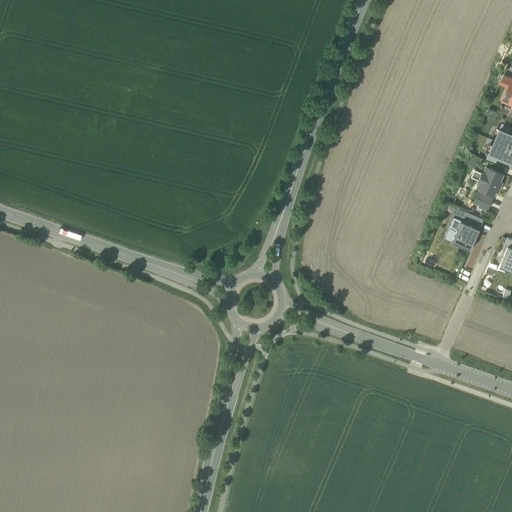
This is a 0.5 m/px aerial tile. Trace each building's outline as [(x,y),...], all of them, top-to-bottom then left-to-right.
[(499,83),(507,86),(511,77),(503,74),(499,83)] [(502,99),(509,102),(511,98),(506,96),(508,92),(505,91),(502,99)] [(501,123),(499,128),(508,132),(510,127),(501,123)] [(493,141),(511,148),(511,134),(508,132),(499,128),(499,129),(495,136),(493,141)] [(510,162),(511,157),(511,148),(493,141),(492,144),(488,152),(488,153),(497,156),(510,162)] [(497,156),(488,153),(486,158),(495,161),(497,156)] [(502,174),(486,167),(483,173),(481,172),(478,180),(480,181),(477,187),(493,194),(495,190),(499,181),(502,174)] [(482,194),(479,199),(490,204),(492,198),(482,194)] [(479,199),(478,204),(488,208),(490,204),(479,199)] [(463,221),(479,228),(483,219),(467,212),(463,221)] [(456,229),(460,220),(453,217),(449,226),(456,229)] [(456,229),(451,241),(470,249),(479,228),(463,221),(460,220),(456,229)] [(500,253),(503,254),(507,246),(511,247),(511,239),(507,237),(500,253)] [(511,247),(507,246),(503,254),(500,262),(508,266),(506,269),(511,271),(511,270),(511,247)]
